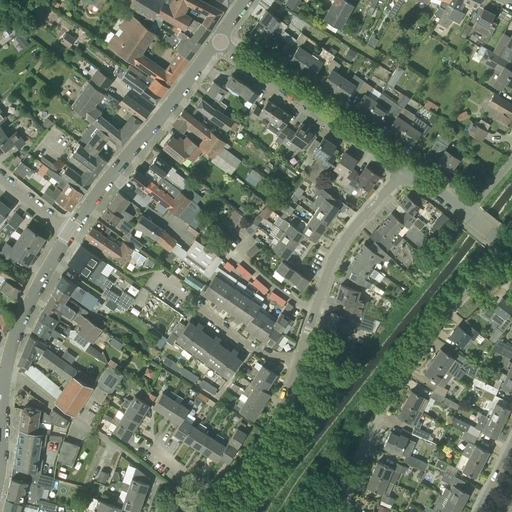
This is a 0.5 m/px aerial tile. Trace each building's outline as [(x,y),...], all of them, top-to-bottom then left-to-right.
[(92,0),(90,3),(99,9),(106,0),(92,0)] [(122,0),(122,1),(146,15),(154,19),(155,18),(162,22),(165,18),(185,30),(191,18),(184,14),(188,4),(217,19),(216,20),(217,21),(223,11),(201,0),(177,0),(178,0),(177,0),(122,0)] [(288,0),(286,4),(297,11),(303,1),(301,0),(288,0)] [(333,0),(334,1),(329,10),(344,20),(352,5),(345,0),(333,0)] [(403,0),(397,0),(394,5),(398,8),(403,0)] [(443,1),(440,6),(435,15),(440,18),(443,12),(445,9),(449,0),(440,0),(441,0),(443,1)] [(449,0),(445,9),(443,12),(450,16),(466,25),(471,18),(466,15),(460,12),(466,1),(466,0),(449,0)] [(473,28),(490,37),(492,33),(497,24),(492,21),(495,15),(483,9),(477,22),(476,22),(473,28)] [(259,21),(280,36),(288,26),(267,10),(259,21)] [(344,20),(329,10),(324,19),(340,28),(344,20)] [(115,33),(107,44),(106,45),(149,74),(150,73),(169,86),(175,78),(180,72),(170,65),(166,72),(141,53),(155,33),(150,28),(155,20),(154,19),(146,15),(142,23),(129,13),(118,27),(119,28),(115,34),(115,33)] [(212,26),(211,28),(202,23),(201,23),(191,18),(185,30),(184,32),(200,44),(211,29),(213,27),(212,26)] [(280,36),(259,21),(250,32),(271,48),(280,36)] [(158,26),(153,23),(150,28),(155,33),(158,26)] [(463,32),(467,35),(472,27),(468,24),(463,32)] [(23,25),(21,31),(29,34),(31,28),(23,25)] [(175,32),(174,35),(179,39),(195,51),(200,44),(184,32),(179,29),(174,26),(172,30),(175,32)] [(359,31),(353,28),(350,26),(347,31),(356,37),(359,31)] [(69,47),(75,39),(67,33),(61,42),(69,47)] [(296,41),(301,46),(308,37),(302,33),(296,41)] [(22,34),(16,39),(20,44),(26,39),(22,34)] [(166,34),(162,38),(174,47),(189,59),(195,51),(179,39),(174,35),(172,34),(170,37),(166,34)] [(511,48),(511,47),(511,35),(511,38),(503,34),(493,52),(502,57),(508,47),(511,48)] [(367,43),(374,47),(378,40),(371,36),(367,43)] [(20,50),(23,48),(15,38),(12,41),(20,50)] [(292,46),(286,41),(278,53),(284,58),(292,46)] [(301,68),(312,53),(300,45),(290,61),(301,68)] [(492,68),(493,67),(502,72),(494,86),(501,90),(505,83),(511,87),(511,86),(511,70),(508,69),(511,63),(502,57),(493,52),(482,45),(478,53),(482,55),(479,60),(492,68)] [(174,47),(173,48),(180,52),(170,65),(180,72),(189,59),(174,47)] [(321,65),(326,58),(330,62),(332,59),(335,55),(324,47),(323,48),(324,48),(319,55),(313,51),(312,53),(301,68),(313,76),(321,65)] [(351,61),(356,53),(350,49),(345,57),(351,61)] [(332,59),(330,62),(325,69),(330,72),(323,83),(334,91),(344,77),(336,72),(341,65),(332,59)] [(121,65),(119,64),(119,65),(162,95),(169,86),(150,73),(149,74),(146,78),(142,75),(143,74),(131,65),(129,67),(123,63),(121,65)] [(156,103),(162,95),(119,65),(114,72),(136,88),(156,103)] [(89,82),(104,93),(113,81),(98,70),(89,82)] [(350,82),(344,77),(334,91),(346,99),(353,88),(358,92),(365,82),(355,74),(350,82)] [(231,93),(237,96),(245,84),(232,75),(225,84),(234,89),(231,93)] [(206,92),(216,99),(213,104),(223,111),(227,105),(222,102),(230,92),(214,81),(206,92)] [(134,131),(142,121),(134,115),(121,131),(100,114),(101,112),(94,106),(104,93),(89,82),(72,105),(93,122),(122,145),(129,137),(134,131)] [(365,82),(358,92),(363,95),(356,105),(356,106),(367,114),(382,93),(365,82)] [(259,94),(245,84),(237,96),(242,100),(245,97),(253,103),(259,94)] [(108,93),(119,98),(122,91),(111,86),(108,93)] [(396,103),(382,93),(367,114),(379,122),(380,122),(379,121),(386,112),(390,115),(398,104),(396,103)] [(398,104),(405,95),(403,93),(396,103),(398,104)] [(143,120),(149,112),(126,95),(120,103),(143,120)] [(388,128),(400,136),(409,124),(414,116),(403,108),(410,99),(405,95),(398,104),(390,115),(395,118),(389,128),(388,128)] [(511,127),(511,124),(511,105),(494,95),(488,104),(501,111),(497,120),(511,127)] [(239,125),(233,121),(215,108),(202,98),(196,106),(208,116),(228,130),(229,128),(234,132),(239,125)] [(271,121),(280,108),(268,100),(262,110),(255,105),(249,115),(255,120),(259,113),(271,121)] [(435,112),(438,107),(427,101),(424,106),(435,112)] [(291,116),(280,108),(271,121),(282,128),(278,135),(283,139),(290,129),(285,125),(291,116)] [(225,143),(184,109),(178,118),(173,125),(182,133),(188,125),(193,129),(194,128),(206,138),(199,146),(203,150),(213,158),(211,160),(230,175),(241,161),(227,151),(230,147),(225,143)] [(459,121),(469,117),(467,111),(456,116),(459,121)] [(431,127),(426,124),(414,116),(409,124),(400,136),(412,145),(419,134),(424,137),(431,127)] [(48,117),(42,123),(48,128),(53,122),(48,117)] [(107,143),(117,150),(122,145),(93,122),(78,142),(80,144),(95,155),(104,143),(107,143)] [(290,129),(283,139),(281,142),(290,148),(294,141),(303,147),(307,140),(312,133),(308,130),(309,128),(302,123),(296,133),(290,129)] [(480,140),(486,131),(482,129),(472,123),(467,132),(480,140)] [(11,153),(14,151),(25,142),(17,132),(9,138),(3,130),(0,132),(0,153),(7,148),(11,153)] [(199,146),(195,143),(188,137),(184,142),(181,139),(178,142),(172,137),(164,148),(181,163),(187,157),(193,162),(203,150),(199,146)] [(309,149),(313,152),(319,156),(312,167),(313,168),(307,178),(316,184),(326,169),(330,163),(331,163),(336,155),(331,152),(335,146),(324,138),(320,142),(315,139),(313,144),(309,149)] [(459,159),(445,150),(448,146),(437,139),(431,149),(441,156),(437,162),(443,166),(445,168),(446,167),(451,171),(459,159)] [(96,155),(95,155),(80,144),(75,150),(101,169),(107,160),(98,153),(96,155)] [(101,169),(75,150),(69,159),(85,171),(82,175),(91,182),(101,169)] [(334,180),(345,188),(356,171),(351,168),(357,160),(345,152),(335,167),(331,163),(330,163),(326,169),(328,171),(329,170),(332,172),(334,169),(339,173),(334,180)] [(16,166),(22,158),(16,154),(10,162),(16,166)] [(40,162),(43,164),(55,172),(58,167),(44,157),(40,162)] [(157,170),(156,172),(191,199),(186,206),(192,210),(197,214),(201,209),(197,204),(202,197),(191,189),(186,185),(188,182),(175,171),(177,170),(171,166),(170,167),(157,157),(151,165),(157,170)] [(23,176),(30,167),(22,161),(15,170),(23,176)] [(55,172),(43,164),(37,173),(43,177),(46,172),(60,182),(58,185),(63,189),(63,190),(77,200),(83,193),(60,176),(55,172)] [(60,176),(83,193),(91,182),(82,175),(68,165),(60,176)] [(361,175),(356,171),(345,188),(343,190),(351,194),(354,189),(357,191),(361,186),(368,191),(379,175),(367,167),(361,175)] [(191,199),(156,172),(149,180),(136,169),(129,178),(155,198),(195,228),(198,224),(193,220),(197,215),(197,214),(192,210),(186,206),(191,199)] [(338,199),(324,190),(318,185),(313,192),(318,195),(313,202),(320,207),(333,216),(339,208),(334,204),(337,199),(338,200),(338,199)] [(148,194),(138,186),(134,191),(144,198),(148,194)] [(77,200),(63,190),(62,191),(56,187),(53,191),(48,187),(41,197),(52,205),(56,200),(71,210),(77,200)] [(296,190),(291,198),(296,202),(302,194),(296,190)] [(130,200),(119,191),(107,206),(122,217),(130,222),(133,217),(123,209),(130,200)] [(402,215),(412,223),(416,218),(413,215),(420,207),(407,196),(400,204),(406,210),(402,215)] [(0,222),(11,209),(0,200),(0,222)] [(156,207),(164,212),(167,207),(159,202),(156,207)] [(240,208),(244,213),(249,208),(244,203),(240,208)] [(136,225),(135,226),(130,222),(122,217),(107,206),(101,214),(125,232),(122,236),(126,240),(140,250),(143,245),(132,236),(132,235),(132,233),(131,232),(136,225)] [(267,219),(273,211),(266,206),(263,209),(260,214),(264,217),(267,219)] [(314,215),(328,225),(333,216),(320,207),(314,215)] [(234,225),(242,214),(235,209),(227,219),(234,225)] [(408,228),(412,223),(402,215),(398,219),(392,213),(385,221),(397,232),(404,224),(408,228)] [(14,214),(2,229),(9,234),(21,220),(14,214)] [(254,222),(258,225),(264,217),(260,214),(254,222)] [(209,278),(217,267),(223,259),(217,255),(217,254),(215,253),(202,244),(201,243),(196,239),(195,239),(187,251),(176,243),(177,241),(168,233),(151,221),(142,215),(138,220),(136,225),(144,231),(162,243),(169,250),(170,250),(173,252),(176,255),(177,255),(182,259),(209,278)] [(321,233),(328,225),(314,215),(308,224),(321,233)] [(278,227),(280,228),(298,242),(304,234),(304,233),(302,232),(302,231),(296,227),(291,223),(284,219),(278,227)] [(296,227),(302,231),(302,232),(304,233),(304,234),(316,242),(321,233),(308,224),(302,219),(296,227)] [(378,244),(386,252),(389,249),(393,244),(390,241),(397,232),(385,221),(377,230),(384,236),(380,240),(380,241),(378,244)] [(18,240),(35,251),(44,238),(27,227),(18,240)] [(99,248),(109,234),(111,230),(111,229),(108,227),(102,234),(97,231),(92,227),(85,237),(90,241),(88,243),(95,247),(96,245),(99,248)] [(298,242),(280,228),(274,237),(293,250),(298,242)] [(114,258),(123,244),(118,240),(117,241),(114,239),(115,238),(109,234),(99,248),(103,250),(101,252),(108,256),(109,254),(114,257),(113,258),(114,258)] [(293,250),(274,237),(278,240),(272,249),(286,259),(293,250)] [(27,264),(35,251),(18,240),(14,247),(7,242),(1,250),(0,249),(0,253),(14,262),(17,257),(27,264)] [(140,250),(126,240),(123,244),(114,258),(114,257),(124,264),(127,259),(130,261),(132,257),(137,261),(136,263),(141,266),(147,257),(138,252),(140,250)] [(386,252),(378,244),(377,243),(372,247),(370,246),(369,247),(364,244),(356,255),(374,268),(381,257),(387,261),(391,257),(386,252)] [(80,246),(74,254),(101,273),(107,264),(100,259),(81,245),(80,246)] [(261,250),(256,245),(247,254),(252,259),(261,250)] [(68,264),(94,282),(101,273),(74,254),(69,263),(68,263),(68,264)] [(374,268),(356,255),(348,267),(350,268),(349,270),(350,271),(352,273),(350,278),(346,275),(345,276),(353,280),(362,285),(369,288),(372,283),(363,277),(363,276),(365,273),(368,276),(369,274),(374,278),(379,272),(374,268)] [(156,264),(149,259),(146,264),(153,268),(156,264)] [(227,261),(223,266),(230,271),(234,266),(227,261)] [(296,270),(282,261),(276,269),(285,276),(283,280),(287,282),(296,270)] [(0,275),(20,288),(25,279),(0,263),(0,275)] [(240,264),(236,268),(242,274),(246,269),(240,264)] [(248,280),(253,275),(246,269),(242,274),(248,280)] [(303,289),(309,280),(296,270),(287,282),(291,285),(294,282),(303,289)] [(117,271),(115,274),(139,291),(142,288),(117,271)] [(208,285),(206,284),(200,292),(212,300),(226,278),(218,272),(208,285)] [(188,273),(184,279),(199,288),(202,282),(188,273)] [(0,288),(15,298),(20,288),(0,275),(0,288)] [(62,275),(56,285),(70,295),(73,291),(76,293),(77,295),(81,298),(80,302),(91,310),(97,300),(62,275)] [(244,291),(226,278),(212,300),(218,304),(216,308),(221,311),(223,307),(230,312),(244,291)] [(256,278),(252,283),(258,288),(262,284),(256,278)] [(343,308),(345,309),(358,313),(363,315),(367,301),(357,298),(360,290),(360,291),(362,285),(353,280),(351,288),(341,284),(336,299),(345,302),(343,308)] [(265,294),(269,289),(262,284),(258,288),(265,294)] [(88,312),(83,308),(72,300),(70,301),(67,299),(70,295),(56,285),(52,293),(85,317),(86,315),(88,312)] [(401,296),(402,294),(404,291),(403,290),(400,288),(398,286),(394,290),(401,296)] [(116,303),(120,296),(109,289),(105,295),(116,303)] [(233,320),(238,323),(241,319),(247,324),(262,302),(244,291),(230,312),(236,316),(233,320)] [(272,291),(269,296),(269,297),(276,301),(279,296),(272,291)] [(120,296),(116,303),(119,305),(123,308),(127,310),(135,299),(124,292),(120,296)] [(97,335),(102,329),(92,322),(86,317),(85,317),(52,293),(43,309),(59,319),(62,313),(81,324),(73,334),(70,332),(67,337),(70,339),(70,341),(84,351),(91,341),(93,343),(99,336),(97,335)] [(283,306),(286,301),(279,296),(276,301),(283,306)] [(489,320),(494,313),(496,311),(505,318),(498,327),(503,331),(511,320),(511,318),(508,315),(511,309),(511,304),(502,297),(494,308),(489,304),(481,314),(489,320)] [(116,308),(118,305),(109,299),(105,305),(114,311),(116,308)] [(249,336),(254,339),(256,336),(263,340),(272,327),(278,319),(277,319),(260,307),(263,303),(262,302),(247,324),(245,328),(251,332),(249,336)] [(286,316),(293,306),(288,302),(281,312),(281,313),(277,319),(278,319),(272,327),(281,332),(287,323),(291,325),(293,321),(286,316)] [(0,317),(0,332),(6,335),(14,313),(4,308),(0,317)] [(59,319),(43,309),(39,318),(65,336),(67,337),(70,332),(65,330),(66,328),(60,325),(58,324),(57,325),(55,324),(59,319)] [(363,315),(358,313),(345,309),(343,316),(332,312),(327,327),(351,334),(354,326),(372,332),(376,319),(363,315)] [(97,315),(92,322),(102,329),(107,322),(97,315)] [(62,341),(65,336),(39,318),(33,330),(49,338),(51,333),(62,341)] [(180,321),(174,329),(166,340),(172,344),(174,342),(191,355),(207,334),(201,329),(203,326),(199,322),(196,326),(190,321),(186,326),(180,321)] [(473,340),(479,332),(469,324),(464,330),(458,325),(450,337),(462,346),(469,337),(473,340)] [(263,340),(275,348),(284,335),(281,332),(272,327),(263,340)] [(220,338),(216,335),(213,339),(207,334),(191,355),(209,368),(224,347),(218,342),(221,339),(220,338)] [(21,366),(23,371),(23,372),(57,400),(63,391),(59,388),(60,387),(36,367),(36,368),(30,363),(35,350),(38,349),(41,351),(39,358),(70,380),(74,376),(77,371),(70,366),(60,359),(45,348),(47,344),(30,335),(18,365),(21,366)] [(120,348),(123,342),(113,337),(110,342),(120,348)] [(494,345),(511,352),(511,345),(507,343),(498,339),(495,344),(494,345)] [(511,355),(511,352),(494,345),(492,350),(501,354),(511,358),(511,355)] [(226,381),(242,360),(235,355),(238,352),(233,348),(231,352),(224,347),(209,368),(226,381)] [(338,350),(330,347),(327,354),(335,358),(338,350)] [(431,360),(446,371),(453,376),(458,380),(465,371),(474,377),(479,368),(456,352),(452,357),(440,349),(436,355),(435,354),(431,360)] [(60,359),(70,366),(75,358),(66,351),(60,359)] [(171,368),(174,362),(166,356),(162,362),(171,368)] [(424,372),(438,382),(437,384),(444,388),(453,376),(446,371),(431,360),(427,366),(428,367),(424,372)] [(178,370),(180,371),(183,367),(174,362),(171,368),(177,371),(178,370)] [(107,364),(95,384),(111,394),(124,375),(114,369),(107,364)] [(252,370),(271,383),(277,374),(262,365),(259,370),(254,367),(252,370)] [(191,372),(183,367),(180,371),(182,372),(181,374),(187,378),(191,372)] [(252,370),(249,374),(255,377),(251,383),(255,386),(256,385),(266,391),(271,383),(252,370)] [(191,372),(187,378),(195,383),(199,377),(191,372)] [(494,387),(498,389),(499,387),(511,392),(511,377),(507,375),(502,373),(499,379),(497,379),(494,387)] [(93,387),(85,383),(74,376),(70,380),(63,391),(57,400),(55,402),(74,415),(93,387)] [(472,384),(484,390),(495,395),(498,389),(494,387),(475,378),(472,384)] [(210,384),(203,379),(199,385),(206,390),(210,384)] [(214,394),(215,392),(217,389),(210,384),(206,390),(214,394)] [(433,391),(444,397),(448,389),(444,388),(437,384),(433,391)] [(245,391),(265,403),(270,393),(266,391),(256,385),(255,386),(252,390),(247,387),(245,391)] [(162,412),(175,392),(171,390),(168,395),(163,392),(153,407),(162,412)] [(495,395),(484,390),(481,396),(492,401),(495,395)] [(259,411),(265,403),(245,391),(243,394),(248,397),(245,403),(259,411)] [(428,400),(423,397),(411,391),(407,398),(406,397),(403,403),(422,413),(428,400)] [(444,397),(433,391),(430,397),(448,407),(456,411),(459,405),(451,401),(444,397)] [(150,405),(149,404),(150,402),(152,403),(156,396),(148,392),(143,401),(135,396),(132,401),(127,398),(124,401),(144,414),(150,405)] [(162,412),(171,418),(180,403),(175,400),(178,394),(175,392),(162,412)] [(139,422),(144,414),(124,401),(122,405),(127,408),(124,413),(139,422)] [(180,403),(171,418),(180,423),(180,424),(186,413),(186,414),(192,403),(189,401),(185,406),(180,403)] [(254,420),(259,411),(245,403),(242,408),(236,405),(234,408),(254,420)] [(410,423),(415,425),(422,413),(403,403),(401,409),(402,409),(398,417),(410,423)] [(486,416),(503,424),(509,409),(496,403),(493,410),(490,408),(486,416)] [(65,427),(65,426),(68,427),(71,422),(53,410),(49,415),(41,409),(25,407),(22,409),(21,418),(51,423),(51,424),(65,427)] [(139,422),(124,413),(119,410),(113,418),(133,431),(139,422)] [(182,439),(191,424),(186,421),(189,416),(186,414),(186,413),(180,424),(180,423),(173,434),(182,439)] [(104,418),(111,422),(110,424),(115,427),(113,431),(128,440),(133,431),(113,418),(106,414),(104,418)] [(503,424),(486,416),(481,414),(478,420),(475,427),(470,425),(469,426),(467,431),(477,436),(477,437),(480,430),(483,431),(483,432),(496,438),(503,424)] [(458,418),(453,416),(450,423),(455,425),(458,418)] [(50,430),(51,424),(51,423),(21,418),(19,429),(48,433),(48,434),(49,434),(50,430)] [(191,424),(182,439),(191,444),(203,424),(200,422),(196,428),(191,424)] [(203,424),(191,444),(199,450),(208,435),(203,432),(207,427),(203,424)] [(431,434),(419,429),(415,427),(412,433),(428,440),(428,439),(430,436),(431,434)] [(228,442),(237,448),(246,433),(237,428),(228,442)] [(19,429),(17,445),(16,448),(40,452),(41,445),(46,445),(48,434),(48,433),(19,429)] [(462,454),(469,457),(484,465),(487,459),(486,458),(489,451),(475,445),(473,444),(477,436),(467,431),(465,430),(461,438),(468,442),(462,454)] [(208,435),(199,450),(208,455),(220,435),(217,433),(214,438),(208,435)] [(410,455),(416,442),(409,440),(401,436),(400,437),(390,433),(387,439),(384,444),(385,444),(384,446),(400,453),(406,456),(403,461),(424,471),(428,464),(410,455)] [(226,446),(221,443),(224,437),(220,435),(208,455),(217,461),(218,460),(220,457),(219,457),(226,446)] [(57,460),(65,463),(73,466),(80,446),(64,440),(57,460)] [(219,457),(220,457),(228,462),(237,448),(228,442),(226,446),(219,457)] [(13,467),(41,474),(44,459),(39,459),(40,452),(16,448),(13,467)] [(455,467),(458,469),(462,471),(475,478),(479,471),(480,472),(484,465),(469,457),(462,454),(455,467)] [(440,468),(445,471),(454,476),(458,469),(455,467),(438,458),(434,465),(440,468)] [(372,475),(387,481),(393,468),(378,462),(372,475)] [(407,467),(397,463),(394,469),(405,474),(407,467)] [(12,477),(9,488),(25,493),(41,497),(44,489),(52,491),(55,478),(46,476),(46,475),(41,474),(13,467),(12,477)] [(149,483),(148,483),(149,478),(135,467),(132,478),(130,484),(124,482),(123,486),(145,494),(149,483)] [(108,474),(101,471),(98,480),(105,482),(108,474)] [(120,477),(118,472),(114,471),(112,478),(119,481),(120,477)] [(454,476),(445,471),(442,476),(442,477),(451,482),(454,476)] [(382,494),(383,494),(381,500),(382,501),(391,505),(394,498),(388,496),(394,484),(387,481),(372,475),(367,488),(382,494)] [(445,487),(441,494),(444,496),(462,505),(469,493),(453,485),(450,490),(445,487)] [(145,494),(123,486),(121,490),(127,492),(125,497),(142,503),(145,494)] [(38,506),(39,507),(46,509),(55,511),(57,505),(24,497),(25,493),(9,488),(6,498),(38,506)] [(458,511),(462,505),(444,496),(437,508),(440,510),(443,511),(458,511)] [(135,511),(138,511),(142,503),(125,497),(123,503),(117,501),(116,505),(122,508),(135,511)] [(44,511),(46,509),(39,507),(38,506),(6,498),(2,511),(20,511),(21,509),(31,511),(44,511)] [(120,511),(122,508),(116,505),(97,499),(92,511),(120,511)]
